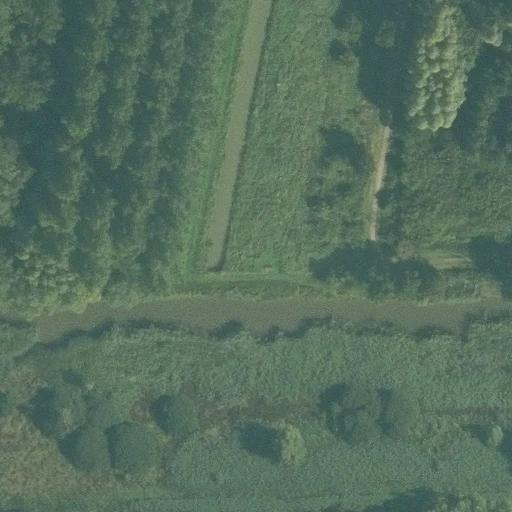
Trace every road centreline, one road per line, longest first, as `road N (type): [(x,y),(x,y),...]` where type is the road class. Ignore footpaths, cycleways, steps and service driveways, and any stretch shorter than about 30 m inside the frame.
road 1 (track): [(408,0),(365,260),(511,260)]
road 2 (track): [(365,260),(291,278),(331,0)]
road 3 (track): [(291,278),(0,281)]
